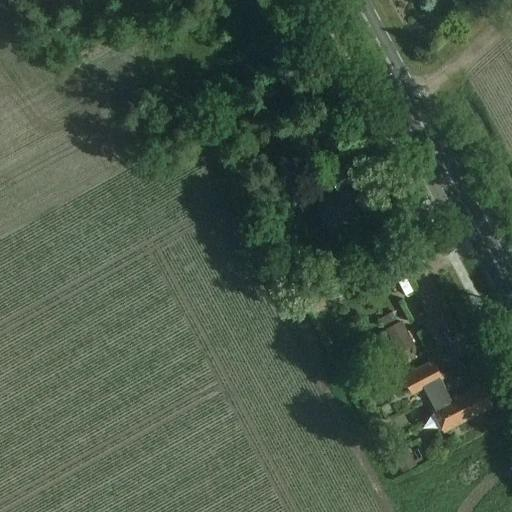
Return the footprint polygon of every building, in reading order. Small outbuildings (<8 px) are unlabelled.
[(293,161),(275,129),(257,139),(275,171),(293,161)] [(358,179),(351,165),(332,175),(337,184),(315,195),(333,233),(370,215),(367,209),(388,198),(375,171),(358,179)] [(426,318),(418,296),(404,301),(413,323),(426,318)] [(416,344),(403,320),(387,329),(400,353),(416,344)] [(445,376),(436,358),(406,374),(415,391),(424,387),(447,430),(494,405),(482,380),(453,396),(443,377),(445,376)] [(414,470),(425,465),(417,447),(406,452),(414,470)]
